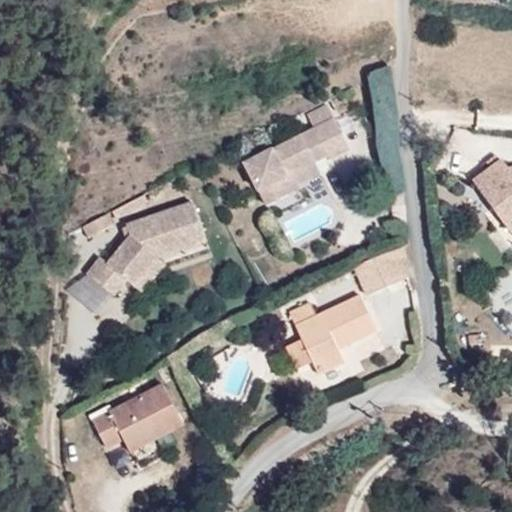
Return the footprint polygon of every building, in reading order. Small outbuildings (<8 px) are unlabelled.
[(393,63),(369,65),(380,187),(404,185),(393,63)] [(333,110),(327,97),(307,108),(313,120),(318,117),(333,110)] [(354,143),(336,109),(333,110),(318,117),(337,152),(354,143)] [(337,152),(318,117),(313,120),(303,125),(321,161),(337,152)] [(321,161),(303,125),(243,155),(267,203),(288,193),(282,182),(321,161)] [(511,219),(511,167),(511,165),(507,165),(501,157),(471,178),(505,225),(511,219)] [(303,186),(304,180),(326,169),(321,161),(282,182),(288,193),(303,186)] [(114,212),(147,195),(143,188),(111,205),(114,212)] [(161,251),(208,237),(192,194),(126,216),(128,225),(105,251),(97,245),(81,263),(114,291),(127,275),(134,281),(158,252),(161,251)] [(87,231),(111,218),(106,208),(82,220),(87,231)] [(397,276),(392,243),(343,265),(356,295),(397,276)] [(142,288),(167,259),(161,251),(158,252),(134,281),(142,288)] [(370,329),(351,289),(284,323),(291,338),(302,360),(308,374),(335,360),(331,350),(370,329)] [(377,302),(389,332),(409,324),(396,294),(377,302)] [(302,360),(291,338),(275,345),(286,368),(302,360)] [(191,410),(170,369),(100,406),(114,434),(129,426),(135,439),(191,410)]
